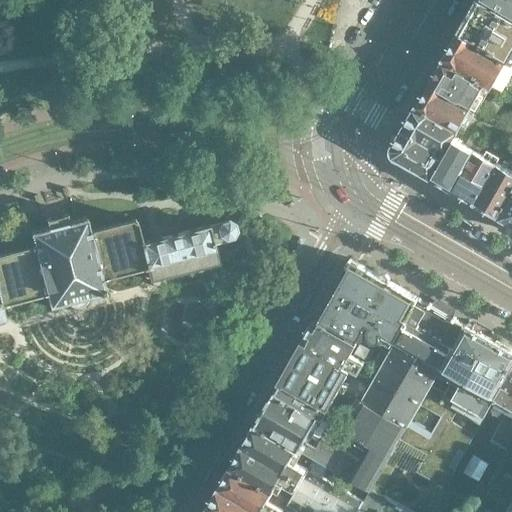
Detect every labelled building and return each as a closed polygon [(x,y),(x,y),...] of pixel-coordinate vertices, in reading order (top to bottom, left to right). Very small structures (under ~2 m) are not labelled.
[(511,17),(481,0),(475,0),(458,31),(507,59),(511,62),(511,17)] [(511,0),(481,0),(511,17),(511,0)] [(490,88),(507,59),(458,31),(457,33),(458,34),(443,60),(443,61),(490,88)] [(490,88),(443,61),(430,83),(477,110),(490,88)] [(477,110),(430,83),(417,106),(458,129),(468,113),(470,114),(472,111),(476,113),(477,110)] [(458,129),(417,106),(417,105),(416,105),(414,108),(415,108),(403,130),(436,149),(439,145),(447,149),(454,137),(458,129)] [(442,158),(434,153),(436,149),(403,130),(395,143),(394,143),(393,146),(392,147),(392,148),(392,150),(392,152),(393,153),(393,154),(394,155),(395,156),(396,157),(399,159),(399,158),(431,176),(442,158)] [(453,189),(480,142),(477,140),(475,144),(472,142),(470,146),(454,137),(447,149),(442,158),(431,176),(453,189)] [(475,201),(498,162),(482,153),(484,149),(481,147),(483,143),(480,142),(453,189),(475,201)] [(501,216),(511,196),(511,170),(503,165),(505,162),(503,160),(505,156),(502,154),(498,162),(475,201),(501,216)] [(511,222),(511,196),(501,216),(511,222)] [(101,279),(147,267),(150,279),(217,262),(212,244),(233,238),(236,232),(235,224),(228,220),(208,225),(141,242),(134,218),(89,230),(85,216),(68,221),(65,212),(44,218),(47,226),(0,238),(0,318),(3,317),(0,305),(45,294),(49,307),(67,302),(73,305),(74,306),(82,304),(82,303),(86,297),(105,292),(101,279)] [(395,339),(419,298),(390,281),(390,280),(390,279),(390,278),(390,277),(389,275),(387,274),(386,273),(385,273),(383,273),(382,273),(381,274),(380,275),(350,258),(318,316),(356,338),(357,342),(360,343),(368,328),(393,343),(395,339)] [(371,490),(430,387),(465,324),(447,314),(446,315),(437,310),(438,309),(419,298),(420,298),(419,298),(395,339),(398,341),(374,383),(375,383),(345,437),(346,442),(363,451),(358,459),(348,477),(371,490)] [(349,356),(357,342),(316,319),(302,342),(349,369),(357,373),(362,364),(349,356)] [(484,417),(511,367),(511,350),(473,329),(466,325),(465,324),(430,387),(484,417)] [(322,417),(349,369),(302,342),(280,381),(281,381),(280,382),(282,383),(277,391),(277,392),(322,417)] [(471,511),(511,438),(511,367),(484,417),(429,511),(471,511)] [(409,511),(429,511),(484,417),(430,387),(371,490),(399,506),(395,511),(409,511),(410,511),(409,511)] [(358,459),(321,438),(316,439),(312,446),(305,442),(307,439),(303,436),(312,419),(318,423),(322,417),(277,392),(277,391),(276,390),(275,391),(256,424),(302,451),(313,457),(318,460),(348,477),(358,459)] [(290,459),(295,450),(300,454),(302,451),(256,424),(244,445),(301,477),(306,468),(290,459)] [(301,477),(244,445),(232,466),(277,491),(279,488),(275,485),(279,478),(295,487),(301,477)] [(358,511),(364,501),(312,471),(318,460),(313,457),(306,468),(301,477),(295,487),(283,509),(281,511),(290,511),(295,505),(307,511),(358,511)] [(266,500),(271,492),(275,495),(277,491),(232,466),(220,487),(264,511),(281,511),(283,509),(266,500)] [(264,511),(220,487),(208,508),(215,511),(264,511)] [(395,511),(399,506),(371,490),(364,501),(358,511),(395,511)] [(511,511),(511,502),(506,511),(492,511),(485,508),(482,511),(511,511)]
